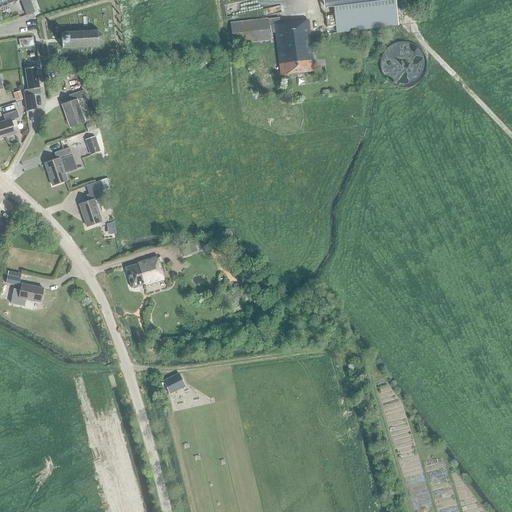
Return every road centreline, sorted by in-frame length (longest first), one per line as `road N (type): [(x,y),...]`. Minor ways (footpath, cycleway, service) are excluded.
road 1 (unclassified): [(166,511),(134,391),(91,281),(1,182)]
road 2 (track): [(124,365),(186,366),(349,346),(371,364)]
road 3 (residential): [(1,182),(40,114),(43,93),(34,28),(0,29)]
road 4 (track): [(403,0),(406,26),(511,134)]
